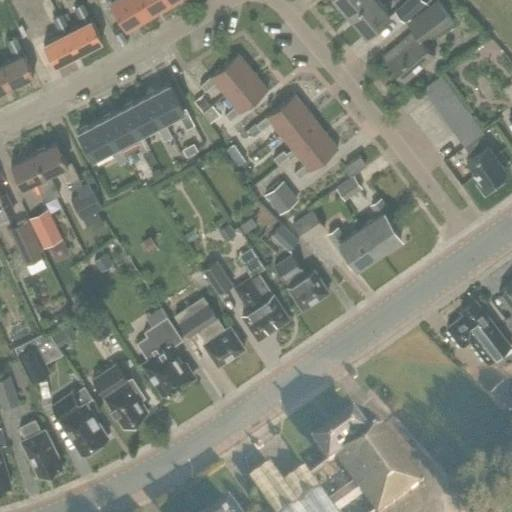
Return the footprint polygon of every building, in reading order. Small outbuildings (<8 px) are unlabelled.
[(21,7),(26,16),(41,9),(36,0),(13,0),(17,9),(21,7)] [(141,0),(106,0),(108,2),(110,0),(111,0),(126,25),(148,12),(141,0)] [(141,0),(148,12),(168,0),(141,0)] [(337,0),(349,14),(364,0),(337,0)] [(364,0),(349,14),(366,33),(389,13),(377,0),(364,0)] [(385,56),(405,80),(435,54),(424,42),(452,19),(436,0),(433,0),(407,22),(414,31),(385,56)] [(404,13),(419,0),(398,0),(396,3),(404,13)] [(67,30),(78,50),(102,38),(92,18),(91,18),(82,2),(74,6),(83,22),(70,29),(67,30)] [(43,68),(78,50),(67,30),(70,29),(61,12),(53,17),(61,33),(43,43),(38,32),(27,37),(43,68)] [(16,56),(2,63),(0,64),(0,65),(9,84),(34,72),(15,35),(7,39),(16,56)] [(226,93),(253,70),(238,52),(201,83),(205,89),(215,81),(226,93)] [(0,65),(0,64),(2,63),(0,59),(0,89),(9,84),(0,65)] [(268,88),(253,70),(226,93),(235,104),(225,112),(231,119),(268,88)] [(430,98),(448,85),(441,75),(423,88),(430,98)] [(161,121),(164,119),(178,112),(186,127),(194,123),(185,106),(183,107),(169,81),(147,93),(161,121)] [(448,85),(430,98),(437,108),(455,95),(448,85)] [(202,112),(212,103),(203,92),(193,101),(202,112)] [(281,132),(309,110),(294,92),(256,122),(261,129),(271,120),(281,132)] [(138,132),(141,131),(156,123),(164,139),(172,135),(164,119),(161,121),(147,93),(124,105),(138,132)] [(444,117),(462,104),(455,95),(437,108),(444,117)] [(211,121),(220,113),(212,103),(202,112),(211,121)] [(451,126),(468,113),(462,104),(444,117),(451,126)] [(150,146),(141,131),(138,132),(124,105),(101,117),(116,144),(119,143),(133,135),(141,151),(150,146)] [(309,110),(281,132),(292,147),(286,151),(283,147),(273,156),(278,163),(295,150),(323,128),(309,110)] [(458,135),(475,122),(468,113),(451,126),(458,135)] [(116,144),(101,117),(79,129),(93,156),(111,147),(119,162),(127,158),(119,143),(116,144)] [(256,122),(249,128),(254,134),(261,129),(256,122)] [(486,186),(507,170),(480,134),(483,133),(475,122),(458,135),(472,155),(466,159),(486,186)] [(323,128),(295,150),(305,162),(294,170),(300,177),(338,146),(323,128)] [(44,173),(48,171),(59,166),(67,181),(77,176),(70,161),(67,162),(56,140),(33,151),(44,173)] [(194,142),(182,148),(186,156),(198,150),(194,142)] [(233,142),(226,147),(238,164),(245,159),(233,142)] [(58,193),(48,171),(44,173),(33,151),(10,162),(20,184),(35,177),(46,199),(58,193)] [(345,165),(352,173),(366,162),(360,154),(345,165)] [(336,186),(344,199),(362,187),(354,175),(336,186)] [(67,181),(66,181),(68,187),(80,182),(77,176),(67,181)] [(264,193),(279,213),(298,198),(283,179),(264,193)] [(95,224),(103,220),(98,209),(102,207),(92,186),(71,196),(81,218),(83,217),(86,223),(93,220),(95,224)] [(0,190),(0,219),(16,211),(6,191),(2,194),(0,190)] [(361,224),(379,251),(401,236),(395,227),(399,224),(381,197),(371,203),(378,213),(361,224)] [(292,221),(306,240),(325,227),(312,207),(292,221)] [(29,217),(43,247),(62,237),(48,208),(29,217)] [(241,224),(245,231),(256,224),(251,217),(241,224)] [(44,253),(27,218),(8,227),(25,262),(44,253)] [(225,240),(237,233),(230,222),(218,230),(225,240)] [(272,233),(288,249),(299,238),(282,222),(272,233)] [(379,251),(361,224),(344,236),(338,226),(328,232),(347,260),(351,258),(356,266),(379,251)] [(303,307),(317,297),(328,289),(314,268),(306,273),(291,251),(275,262),(290,284),(288,285),(303,307)] [(105,253),(95,261),(102,271),(112,263),(105,253)] [(202,268),(219,293),(233,283),(216,258),(202,268)] [(248,308),(242,312),(258,337),(289,316),(260,272),(252,277),(251,276),(234,287),(248,308)] [(511,312),(505,318),(511,327),(511,280),(499,290),(511,308),(511,312)] [(82,291),(73,297),(79,307),(88,301),(82,291)] [(174,313),(188,335),(197,329),(205,340),(203,341),(217,363),(244,345),(229,324),(225,326),(203,294),(174,313)] [(471,340),(487,362),(511,343),(475,295),(459,308),(462,312),(445,324),(462,347),(471,340)] [(112,330),(96,305),(80,315),(97,340),(112,330)] [(152,325),(144,330),(147,334),(136,341),(147,357),(142,360),(163,391),(167,394),(172,394),(176,392),(178,387),(177,382),(181,379),(183,383),(193,376),(176,351),(172,344),(182,337),(167,314),(152,325)] [(9,326),(17,342),(33,334),(25,318),(9,326)] [(62,344),(78,333),(69,320),(53,332),(62,344)] [(17,353),(30,380),(49,371),(35,344),(17,353)] [(127,378),(115,361),(92,376),(104,394),(102,395),(121,423),(146,407),(140,397),(144,394),(131,375),(127,378)] [(0,376),(0,402),(2,407),(19,401),(9,373),(0,376)] [(511,409),(511,392),(506,386),(502,389),(495,395),(494,397),(509,412),(511,409)] [(80,403),(71,390),(51,404),(60,417),(58,418),(81,452),(108,434),(85,400),(80,403)] [(336,459),(369,433),(353,412),(312,443),(329,465),(336,459)] [(40,429),(34,417),(19,424),(24,436),(21,438),(38,474),(62,462),(45,426),(40,429)] [(369,433),(336,459),(375,511),(381,511),(423,481),(381,424),(369,433)] [(1,427),(0,426),(0,485),(10,482),(0,448),(0,443),(5,442),(1,427)] [(249,480),(271,511),(289,511),(320,490),(305,470),(284,484),(270,465),(249,480)] [(335,511),(320,490),(289,511),(335,511)] [(235,511),(229,503),(216,511),(235,511)]
